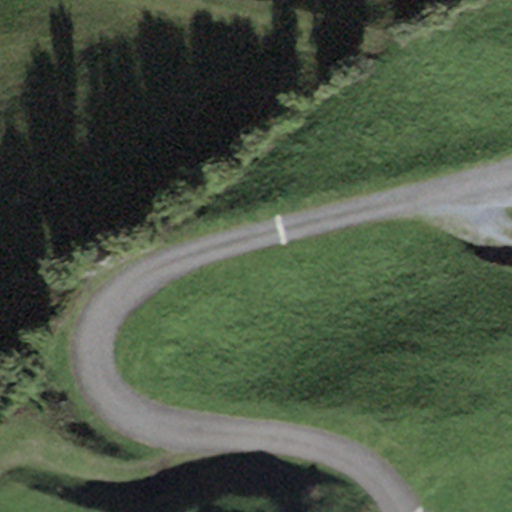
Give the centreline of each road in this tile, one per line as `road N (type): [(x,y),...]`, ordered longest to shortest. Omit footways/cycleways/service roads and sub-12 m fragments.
road 1 (unclassified): [(511,171),(227,242),(142,280),(111,309),(95,347),(110,398),(147,423),(204,440),(332,451),(384,484),(403,511)]
road 2 (track): [(204,440),(153,464),(104,470),(24,453),(0,463)]
